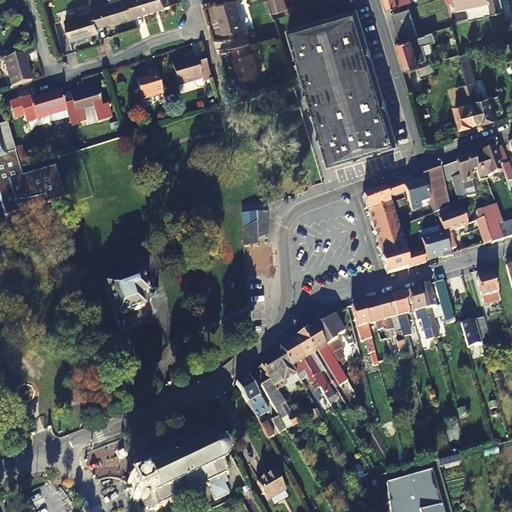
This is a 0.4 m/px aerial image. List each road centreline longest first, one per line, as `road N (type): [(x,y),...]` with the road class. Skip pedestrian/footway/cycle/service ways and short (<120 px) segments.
road 1 (residential): [(63,446),(214,383),(257,349),(282,312)]
road 2 (residential): [(192,0),(185,34),(66,77),(44,66),(24,0)]
road 3 (residential): [(282,312),(284,221),(317,200),(422,161)]
road 4 (residential): [(282,312),(511,247)]
road 5 (residential): [(422,161),(372,0)]
